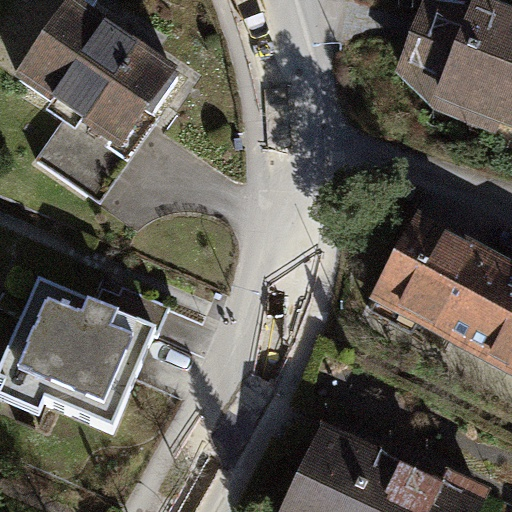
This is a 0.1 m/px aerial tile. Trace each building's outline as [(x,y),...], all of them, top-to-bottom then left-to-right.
[(19,81),(68,114),(119,149),(142,115),(149,119),(176,78),(69,6),(19,81)] [(511,20),(478,7),(467,17),(423,12),(401,70),(436,102),(444,97),(511,124),(511,20)] [(87,196),(119,149),(68,114),(36,162),(87,196)] [(511,278),(415,227),(368,315),(511,391),(511,278)] [(36,280),(0,367),(0,385),(111,432),(154,331),(111,313),(36,280)] [(122,288),(121,289),(111,313),(154,331),(158,332),(169,307),(122,288)] [(319,440),(287,511),(469,511),(477,494),(453,484),(447,497),(319,440)]
